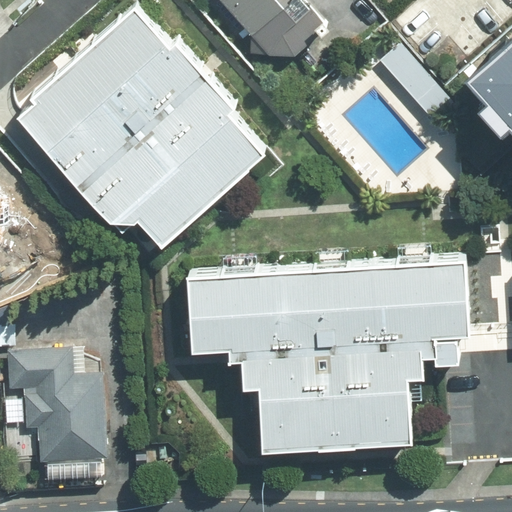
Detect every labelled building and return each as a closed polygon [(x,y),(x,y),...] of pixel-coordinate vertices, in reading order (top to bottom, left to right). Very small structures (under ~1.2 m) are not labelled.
[(172,235),(276,144),(242,105),(248,99),(187,31),(181,37),(148,0),(134,0),(20,101),(104,196),(129,224),(148,207),(172,235)] [(225,0),(254,31),(254,52),(294,53),(330,20),(311,0),(225,0)] [(511,22),(467,58),(511,110),(511,22)] [(0,256),(31,229),(0,194),(0,256)] [(271,443),(414,432),(410,367),(439,365),(436,331),(477,328),(471,247),(195,267),(200,347),(248,344),(251,377),(266,376),(271,443)] [(45,456),(112,453),(109,368),(76,369),(75,344),(12,347),(13,385),(30,385),(32,424),(43,423),(45,456)]
